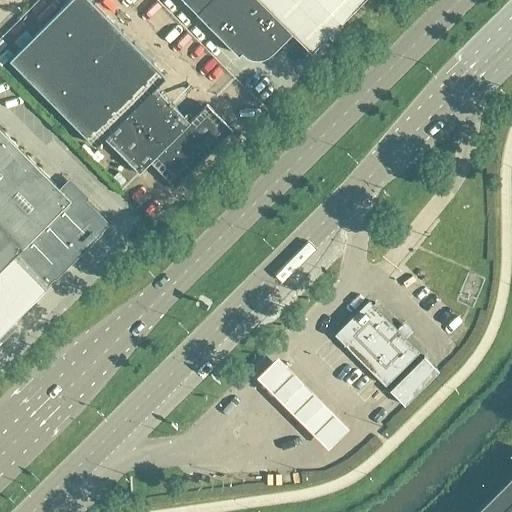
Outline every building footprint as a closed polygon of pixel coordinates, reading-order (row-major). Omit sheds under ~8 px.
[(189,121),(154,86),(165,74),(91,0),(67,0),(9,58),(94,144),(103,136),(139,173),(151,161),(175,186),(232,130),(206,104),(189,121)] [(361,0),(183,0),(238,54),(241,51),(244,53),(246,55),(250,56),(253,57),(258,57),(260,57),(262,57),(265,56),(266,56),(269,54),(272,51),(292,31),(311,51),(361,0)] [(200,23),(192,31),(217,58),(226,50),(200,23)] [(0,332),(10,323),(21,311),(110,223),(69,183),(62,191),(0,128),(0,332)] [(419,350),(368,299),(334,333),(385,384),(419,350)] [(405,404),(438,370),(424,356),(390,389),(392,391),(404,403),(405,404)] [(276,360),(255,380),(327,452),(347,432),(276,360)] [(511,511),(511,479),(478,511),(511,511)]
